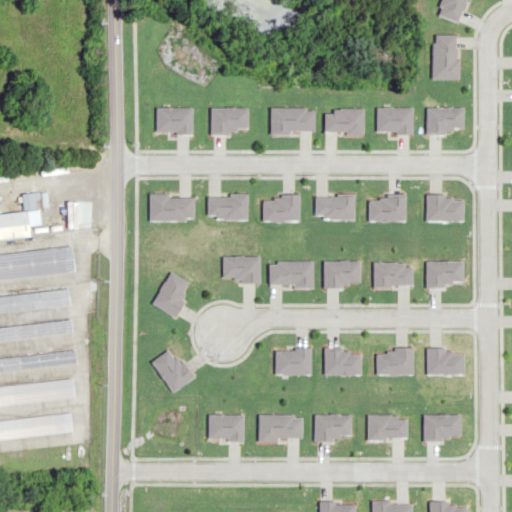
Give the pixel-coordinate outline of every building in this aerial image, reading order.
[(0,279),(74,272),(71,247),(0,254),(0,279)] [(0,313),(69,307),(67,291),(0,296),(0,313)] [(0,340),(72,333),(70,320),(0,327),(0,340)] [(0,371),(75,364),(74,351),(0,358),(0,371)] [(428,383),(456,384),(457,365),(429,364),(428,383)] [(0,405),(73,398),(71,379),(0,386),(0,405)] [(0,439),(71,433),(69,414),(0,420),(0,439)]
